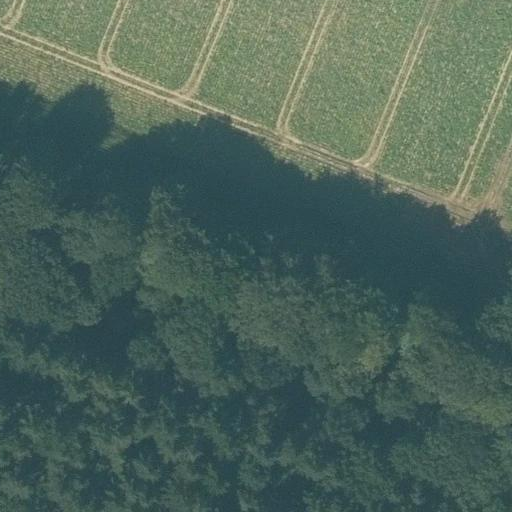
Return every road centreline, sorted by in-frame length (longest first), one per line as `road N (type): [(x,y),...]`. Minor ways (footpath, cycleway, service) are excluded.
road 1 (track): [(0,184),(491,386)]
road 2 (track): [(443,511),(491,386)]
